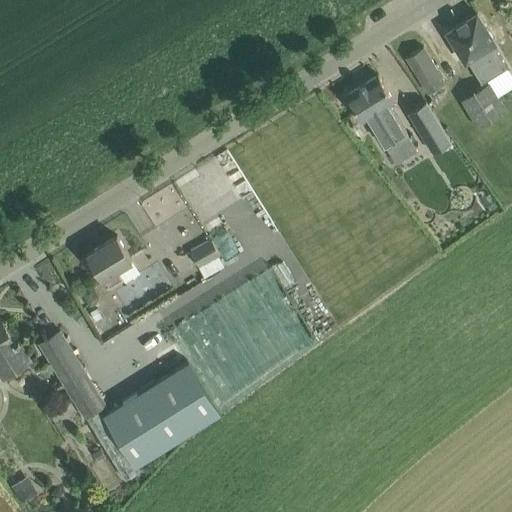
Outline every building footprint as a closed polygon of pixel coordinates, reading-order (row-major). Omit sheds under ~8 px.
[(467,60),(470,58),(483,79),(506,65),(493,44),(497,42),(478,11),(448,30),(467,60)] [(407,55),(429,92),(447,81),(424,45),(407,55)] [(397,161),(418,148),(391,103),(396,100),(379,73),(347,92),(364,119),(369,116),(397,161)] [(464,103),(456,108),(477,147),(487,141),(492,150),(494,149),(496,153),(511,143),(511,120),(499,98),(509,93),(500,77),(491,82),(490,80),(461,97),(464,103)] [(409,110),(434,151),(451,140),(426,100),(409,110)] [(88,252),(94,260),(110,285),(124,276),(118,267),(132,257),(118,233),(88,252)] [(190,249),(205,275),(224,265),(218,254),(220,253),(211,238),(190,249)] [(98,294),(92,283),(81,289),(90,306),(95,303),(98,294)] [(102,315),(97,306),(90,310),(95,319),(102,315)] [(0,372),(3,377),(32,359),(20,340),(17,342),(1,317),(0,317),(0,372)] [(40,342),(86,417),(88,416),(99,409),(107,404),(61,328),(40,342)] [(104,410),(135,462),(221,409),(189,358),(104,410)] [(88,416),(125,476),(136,469),(99,409),(88,416)] [(104,451),(100,445),(92,450),(96,456),(104,451)]
